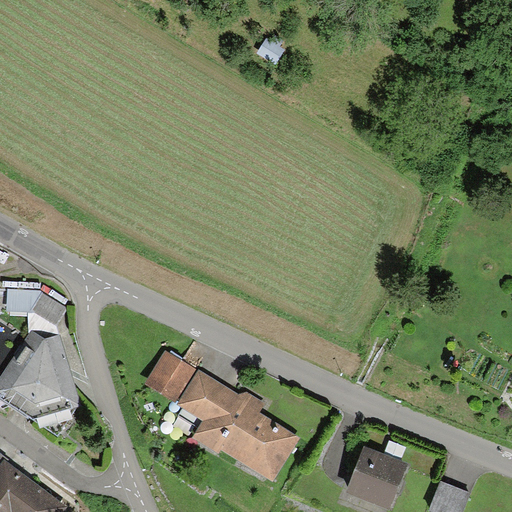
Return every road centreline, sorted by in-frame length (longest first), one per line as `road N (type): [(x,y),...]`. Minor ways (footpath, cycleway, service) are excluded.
road 1 (residential): [(511,463),(333,392),(96,280)]
road 2 (residential): [(96,280),(87,327),(133,479)]
road 3 (residential): [(133,479),(104,485),(74,477),(0,424)]
